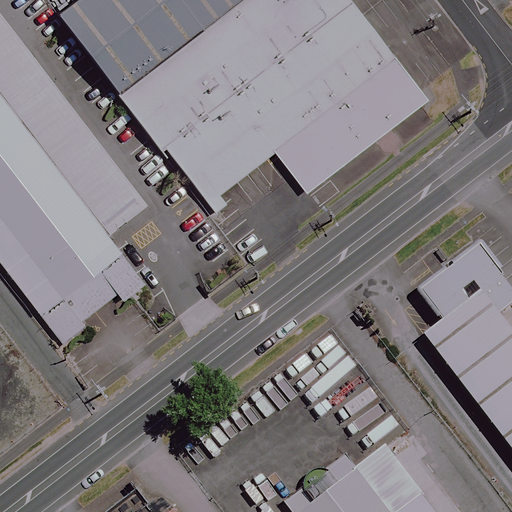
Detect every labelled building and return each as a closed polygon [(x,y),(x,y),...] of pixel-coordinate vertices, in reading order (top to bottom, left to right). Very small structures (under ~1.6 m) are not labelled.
[(70,0),(56,11),(121,94),(241,0),(70,0)] [(423,98),(346,0),(241,0),(121,94),(207,204),(273,153),(303,191),(423,98)] [(132,214),(0,45),(0,281),(51,347),(130,286),(96,242),(132,214)] [(411,340),(511,470),(511,348),(489,318),(510,302),(469,249),(411,294),(434,323),(411,340)] [(419,511),(372,451),(293,511),(419,511)]
